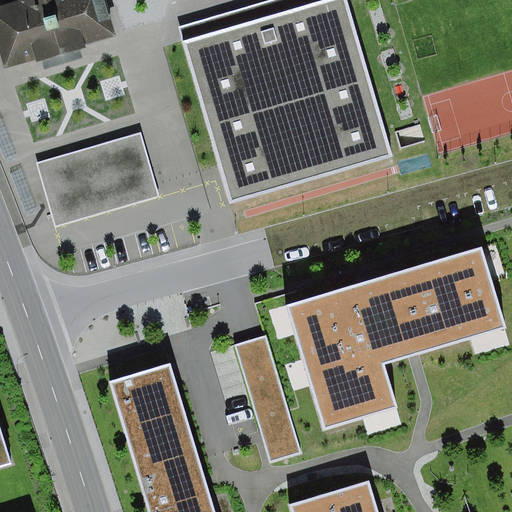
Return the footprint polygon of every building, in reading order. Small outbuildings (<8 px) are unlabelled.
[(17,0),(18,2),(0,7),(0,53),(4,69),(117,37),(106,0),(17,0)] [(272,0),(179,27),(183,42),(327,0),(272,0)] [(346,0),(327,0),(183,42),(230,202),(392,155),(346,0)] [(1,116),(0,116),(0,147),(3,157),(14,153),(1,116)] [(144,130),(41,158),(59,222),(162,194),(144,130)] [(22,170),(11,174),(27,215),(38,211),(22,170)] [(484,246),(282,305),(319,433),(392,412),(377,361),(506,323),(484,246)] [(265,337),(235,345),(270,461),(299,453),(265,337)] [(169,359),(107,379),(150,511),(218,511),(208,480),(169,359)] [(0,436),(0,467),(9,465),(0,436)] [(291,511),(375,511),(367,483),(289,506),(291,511)]
